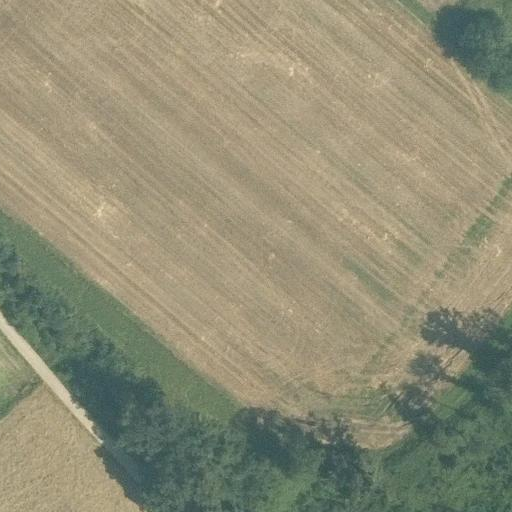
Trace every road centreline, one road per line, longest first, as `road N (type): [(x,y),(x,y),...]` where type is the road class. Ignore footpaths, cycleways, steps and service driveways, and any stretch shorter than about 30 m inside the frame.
road 1 (track): [(0,245),(159,414),(262,489)]
road 2 (track): [(0,322),(172,511)]
road 3 (track): [(511,102),(389,0)]
